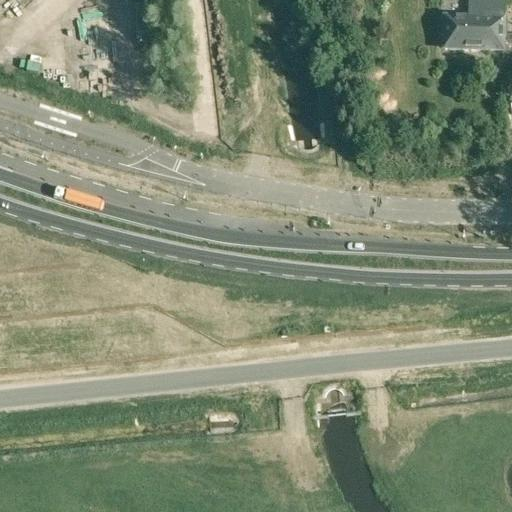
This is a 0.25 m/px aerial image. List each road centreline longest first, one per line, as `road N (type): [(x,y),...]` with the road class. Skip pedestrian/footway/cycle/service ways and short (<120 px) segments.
road 1 (unclassified): [(511,212),(402,211),(223,184),(0,104)]
road 2 (primary): [(511,255),(203,220),(0,162)]
road 3 (primary): [(0,206),(174,253),(256,266),(367,279),(511,282)]
road 4 (unclassified): [(0,401),(511,348)]
